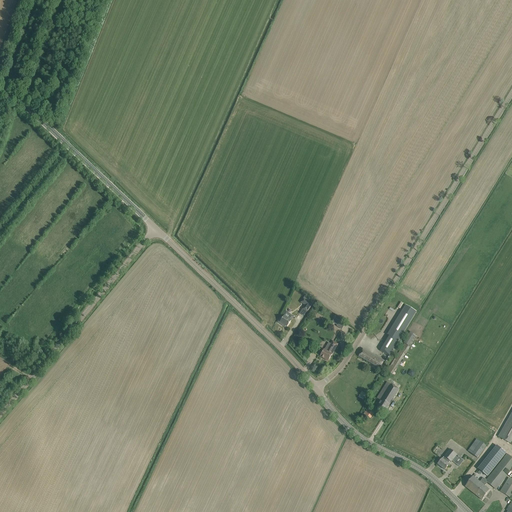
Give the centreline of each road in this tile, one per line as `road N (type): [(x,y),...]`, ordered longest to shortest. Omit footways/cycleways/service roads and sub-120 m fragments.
road 1 (tertiary): [(316,387),(342,363),(511,90)]
road 2 (unclassified): [(0,414),(155,228)]
road 3 (tertiary): [(316,387),(155,228)]
road 4 (tertiary): [(155,228),(0,91)]
road 5 (tertiary): [(468,511),(429,475),(354,432),(316,387)]
